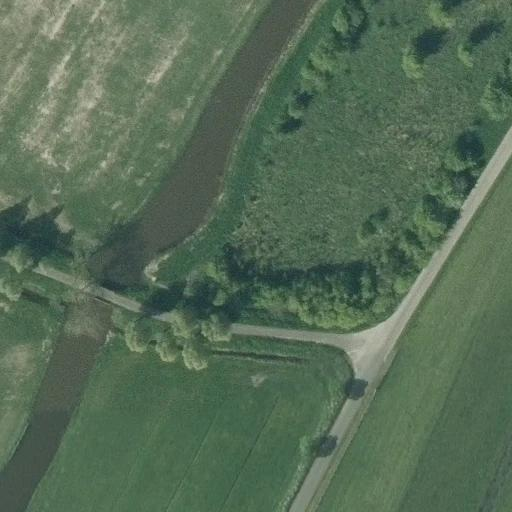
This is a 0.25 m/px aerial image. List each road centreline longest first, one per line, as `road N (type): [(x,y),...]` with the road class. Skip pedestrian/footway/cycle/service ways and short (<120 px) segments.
road 1 (unclassified): [(377,351),(188,322),(116,299)]
road 2 (unclassified): [(377,351),(511,137)]
road 3 (unclassified): [(296,511),(377,351)]
